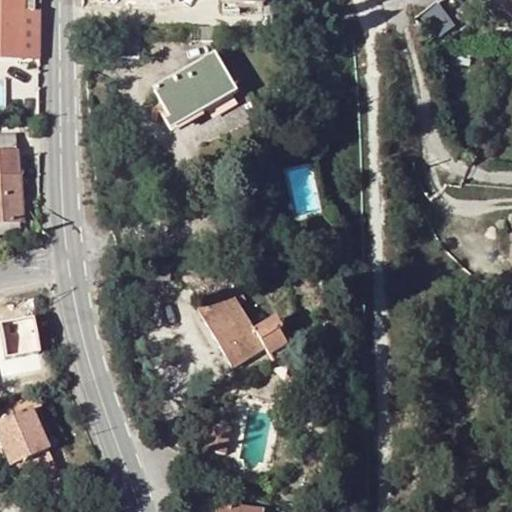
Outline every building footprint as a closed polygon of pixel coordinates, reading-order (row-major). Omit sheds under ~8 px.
[(0,0),(0,61),(18,62),(23,62),(25,61),(24,10),(24,0),(0,0)] [(33,11),(32,0),(24,0),(24,10),(33,11)] [(309,4),(291,4),(291,15),(309,14),(309,4)] [(429,11),(437,37),(455,31),(446,5),(429,11)] [(33,11),(24,10),(25,61),(38,61),(39,34),(39,11),(33,11)] [(143,27),(126,27),(125,59),(142,60),(143,27)] [(217,56),(156,90),(172,119),(189,110),(194,118),(238,93),(217,56)] [(18,62),(0,61),(0,70),(18,71),(18,62)] [(172,131),(194,118),(189,110),(172,119),(167,122),(172,131)] [(289,127),(282,128),(283,136),(290,135),(289,127)] [(0,137),(0,197),(19,197),(14,136),(0,137)] [(19,197),(0,197),(0,226),(19,225),(21,225),(19,197)] [(0,226),(0,235),(20,234),(19,225),(0,226)] [(171,271),(157,270),(156,281),(171,282),(171,271)] [(237,288),(231,291),(240,306),(245,303),(237,288)] [(280,333),(284,331),(277,319),(255,332),(240,306),(231,291),(199,311),(233,368),(264,349),(273,363),(291,352),(280,333)] [(295,349),(284,331),(280,333),(291,352),(295,349)] [(342,409),(343,392),(325,392),(324,408),(342,409)] [(28,412),(0,424),(0,444),(21,490),(57,475),(28,412)] [(229,428),(214,423),(207,449),(222,454),(229,428)] [(242,493),(230,488),(225,497),(237,502),(242,493)]
